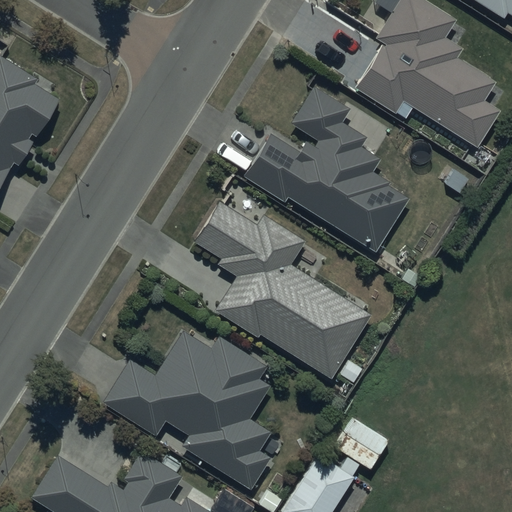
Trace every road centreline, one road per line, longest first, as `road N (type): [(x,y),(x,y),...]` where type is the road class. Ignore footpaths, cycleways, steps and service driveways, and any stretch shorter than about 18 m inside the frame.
road 1 (residential): [(0,364),(186,70)]
road 2 (residential): [(74,0),(186,70)]
